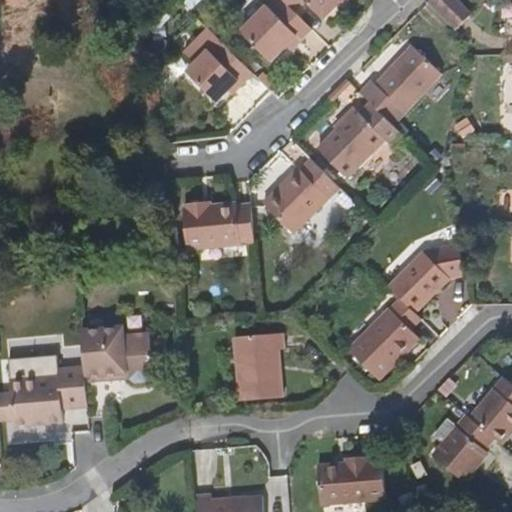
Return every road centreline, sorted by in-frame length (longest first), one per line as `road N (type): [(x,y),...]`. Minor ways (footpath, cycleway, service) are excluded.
road 1 (residential): [(0,511),(47,504),(173,430),(234,425),(276,432),(313,418),(380,411),(473,325),(511,313)]
road 2 (residential): [(164,165),(216,158),(237,146),(395,4)]
